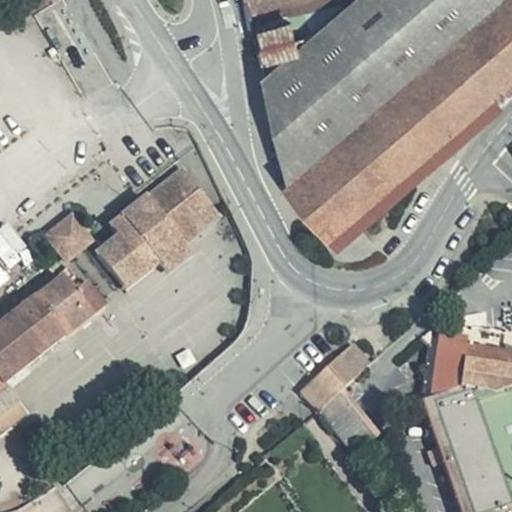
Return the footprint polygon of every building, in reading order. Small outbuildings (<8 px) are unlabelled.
[(467,97),(511,62),(511,0),(238,0),(267,109),(281,160),(274,162),(291,190),(299,201),(315,217),(467,97)] [(177,187),(184,181),(165,158),(130,186),(136,192),(162,171),(177,187)] [(141,254),(164,236),(203,204),(184,181),(177,187),(162,171),(136,192),(130,186),(94,216),(101,225),(78,244),(90,258),(105,248),(109,253),(117,247),(131,263),(141,254)] [(34,225),(52,248),(75,232),(58,208),(34,225)] [(173,248),(164,236),(141,254),(150,265),(173,248)] [(109,281),(131,263),(117,247),(109,253),(105,248),(90,258),(109,281)] [(0,404),(7,399),(0,390),(0,364),(50,325),(58,337),(98,306),(81,284),(69,293),(65,287),(73,280),(57,260),(39,276),(44,280),(0,315),(0,404)] [(0,364),(0,382),(58,337),(50,325),(0,364)] [(399,338),(386,348),(391,354),(403,344),(399,338)] [(511,508),(511,354),(506,354),(493,383),(479,376),(489,352),(436,343),(431,349),(423,355),(418,406),(439,456),(445,470),(462,511),(511,511),(511,510),(511,509),(511,508)] [(326,419),(334,429),(358,410),(348,397),(377,371),(361,350),(318,387),(327,399),(317,407),(326,419)] [(490,352),(489,352),(479,376),(493,383),(506,354),(490,352)] [(308,396),(317,407),(327,399),(318,387),(308,396)] [(345,448),(358,469),(384,445),(358,410),(334,429),(345,448)] [(445,470),(439,456),(430,460),(436,474),(445,470)]
